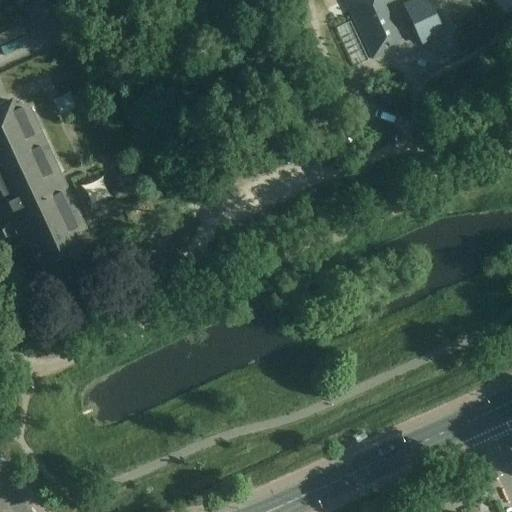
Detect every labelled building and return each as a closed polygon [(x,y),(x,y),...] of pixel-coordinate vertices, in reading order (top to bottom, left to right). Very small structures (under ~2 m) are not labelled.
[(344,0),(372,59),(383,54),(381,49),(401,40),(384,5),(396,0),(344,0)] [(429,0),(414,0),(404,5),(422,44),(445,33),(429,0)] [(37,23),(9,30),(15,54),(43,47),(37,23)] [(46,277),(50,275),(54,278),(62,275),(62,270),(68,267),(72,270),(80,266),(80,261),(84,259),(73,234),(85,229),(29,108),(26,109),(24,105),(21,107),(20,103),(12,106),(10,103),(0,107),(0,208),(13,237),(21,234),(25,243),(30,241),(46,277)] [(136,169),(117,178),(124,192),(143,184),(136,169)]
